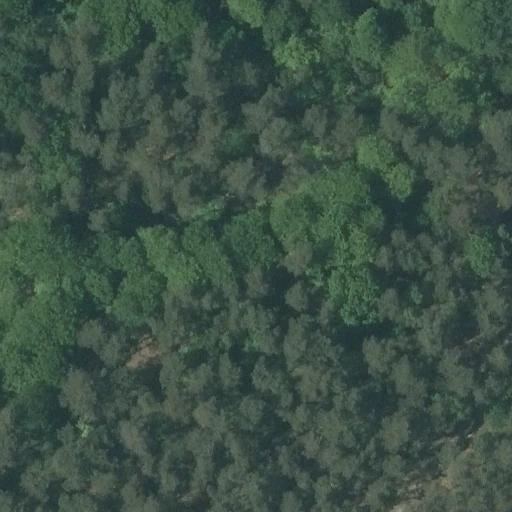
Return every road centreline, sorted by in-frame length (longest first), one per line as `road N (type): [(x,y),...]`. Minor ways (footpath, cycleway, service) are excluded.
road 1 (track): [(0,90),(71,76),(177,21),(247,0)]
road 2 (track): [(385,511),(511,380)]
road 3 (track): [(399,0),(511,105)]
